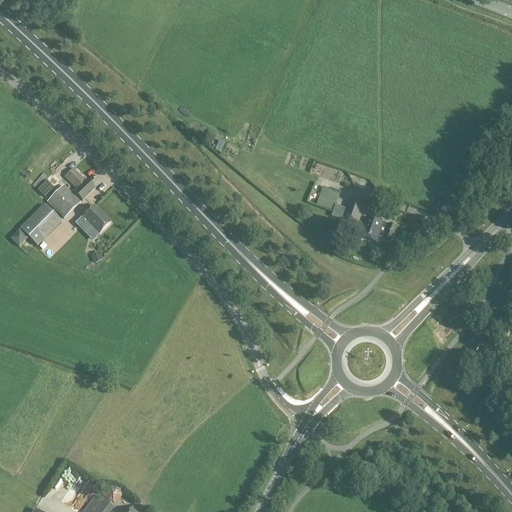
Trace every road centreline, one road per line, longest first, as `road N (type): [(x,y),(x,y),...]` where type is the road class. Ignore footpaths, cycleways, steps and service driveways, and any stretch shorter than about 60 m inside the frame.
road 1 (unclassified): [(306,424),(269,390),(247,335),(212,282),(86,149),(0,73)]
road 2 (primary): [(198,213),(0,12)]
road 3 (primary): [(198,213),(333,352)]
road 4 (primary): [(347,333),(198,213)]
road 5 (tertiary): [(396,349),(474,253)]
road 6 (tertiary): [(474,253),(384,334)]
